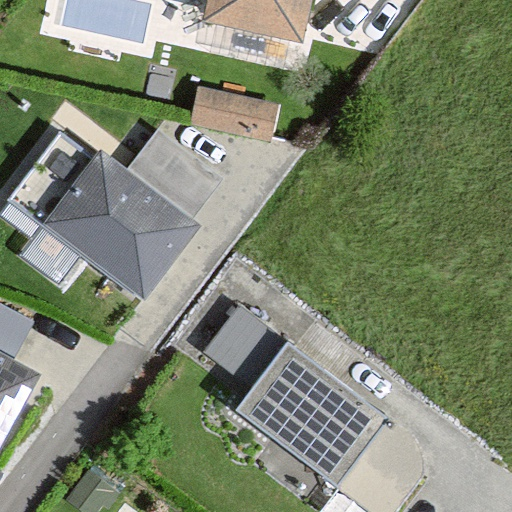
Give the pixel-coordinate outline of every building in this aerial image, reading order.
[(305,0),(201,0),(198,14),(298,36),(305,0)] [(282,103),(201,84),(192,120),(273,140),(282,103)] [(200,223),(99,144),(39,219),(141,298),(200,223)] [(383,407),(283,339),(236,410),(336,477),(383,407)] [(0,436),(38,365),(0,344),(0,436)] [(388,406),(339,481),(386,511),(389,511),(438,438),(388,406)]
